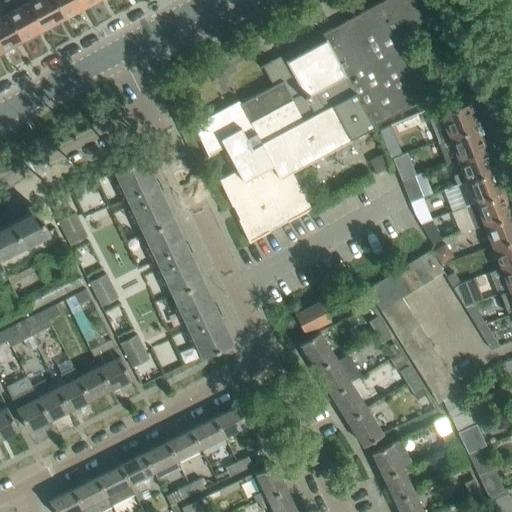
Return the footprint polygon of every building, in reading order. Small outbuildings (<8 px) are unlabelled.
[(42,27),(28,0),(27,0),(3,0),(1,1),(22,39),(42,27)] [(64,16),(55,0),(28,0),(42,27),(64,16)] [(84,5),(81,0),(55,0),(64,16),(84,5)] [(426,97),(398,43),(424,22),(412,0),(383,0),(341,22),(324,31),(322,33),(325,38),(327,37),(375,124),(426,97)] [(22,39),(1,1),(0,1),(0,49),(0,50),(22,39)] [(327,37),(325,38),(286,59),(283,53),(282,54),(294,77),(283,83),(282,80),(239,103),(237,100),(191,124),(207,154),(224,145),(236,170),(220,178),(219,177),(217,178),(231,204),(232,204),(239,217),(237,218),(249,242),(312,208),(291,170),(352,138),(351,137),(375,124),(327,37)] [(440,113),(429,117),(438,141),(450,136),(479,125),(477,117),(474,118),(468,102),(440,113)] [(485,147),(479,132),(482,131),(479,125),(450,136),(438,141),(447,162),(458,158),(485,147)] [(404,153),(399,141),(397,142),(392,130),(384,133),(393,157),(404,153)] [(497,168),(494,162),(492,163),(485,147),(458,158),(463,170),(453,174),(457,184),(497,168)] [(407,152),(404,153),(393,157),(402,179),(414,174),(416,174),(407,152)] [(389,166),(382,154),(370,160),(377,173),(389,166)] [(171,215),(143,156),(115,169),(143,228),(171,215)] [(457,184),(444,189),(452,211),(465,205),(475,201),(476,201),(502,191),(497,176),(499,175),(497,168),(457,184)] [(423,196),(414,174),(402,179),(410,201),(418,198),(423,196)] [(511,212),(511,207),(511,205),(509,206),(502,191),(476,201),(475,201),(465,205),(474,227),(484,223),(511,212)] [(431,218),(427,208),(423,209),(418,198),(410,201),(415,212),(421,222),(430,218),(431,218)] [(48,232),(36,209),(11,222),(23,245),(48,232)] [(78,217),(75,211),(58,220),(60,226),(61,226),(78,217)] [(511,237),(511,212),(484,223),(493,245),(511,237)] [(200,278),(171,215),(143,228),(172,291),(200,278)] [(81,223),(78,217),(61,226),(64,232),(81,223)] [(0,256),(23,245),(11,222),(0,227),(0,256)] [(84,230),(81,223),(64,232),(67,238),(84,230)] [(441,237),(434,227),(427,232),(433,242),(441,237)] [(87,236),(84,230),(67,238),(70,244),(87,236)] [(511,262),(511,237),(493,245),(501,267),(511,262)] [(442,271),(429,250),(419,256),(432,277),(442,271)] [(432,277),(419,256),(409,262),(422,283),(432,277)] [(422,283),(409,262),(398,269),(412,290),(422,283)] [(511,287),(511,262),(501,267),(510,289),(511,287)] [(67,274),(73,288),(83,283),(76,269),(75,270),(67,274)] [(412,290),(398,269),(367,288),(380,309),(401,296),(412,290)] [(460,281),(454,271),(446,276),(452,286),(460,281)] [(109,278),(106,272),(89,281),(92,287),(109,278)] [(57,279),(64,293),(73,288),(67,274),(57,279)] [(474,277),(460,282),(460,281),(452,286),(459,296),(464,305),(474,302),(483,299),(474,277)] [(112,285),(109,278),(92,287),(95,293),(112,285)] [(231,343),(200,278),(172,291),(203,356),(231,343)] [(47,284),(54,298),(64,293),(57,279),(47,284)] [(37,289),(44,303),(54,298),(47,284),(37,289)] [(115,291),(112,285),(95,293),(98,299),(115,291)] [(511,313),(511,287),(510,289),(500,293),(508,314),(511,313)] [(90,297),(86,288),(74,294),(78,304),(90,297)] [(27,294),(34,308),(44,303),(37,289),(27,294)] [(118,297),(115,291),(98,299),(101,305),(118,297)] [(18,299),(25,313),(34,308),(27,294),(18,299)] [(387,319),(408,306),(401,296),(380,309),(382,312),(387,319)] [(330,318),(320,300),(294,314),(304,332),(330,318)] [(486,322),(474,302),(464,305),(478,327),(486,322)] [(49,319),(60,313),(55,304),(43,309),(48,319),(49,319)] [(393,329),(414,316),(408,306),(387,319),(393,329)] [(28,329),(31,334),(51,324),(49,319),(48,319),(43,309),(23,320),(27,329),(28,329)] [(375,332),(384,326),(377,315),(368,321),(375,332)] [(399,340),(420,327),(414,316),(393,329),(399,340)] [(27,329),(23,320),(2,330),(7,339),(27,329)] [(499,344),(487,323),(486,322),(478,327),(491,348),(499,344)] [(391,337),(384,326),(375,332),(382,342),(391,337)] [(406,350),(427,337),(420,327),(399,340),(406,350)] [(315,369),(335,357),(319,331),(299,343),(315,369)] [(140,340),(137,333),(120,342),(123,348),(140,340)] [(412,360),(433,347),(427,337),(406,350),(412,360)] [(143,346),(140,340),(123,348),(126,354),(143,346)] [(131,377),(115,345),(94,355),(98,365),(97,366),(108,388),(131,377)] [(146,352),(143,346),(126,354),(129,360),(146,352)] [(418,370),(439,357),(433,347),(412,360),(418,370)] [(406,362),(400,351),(389,357),(396,368),(406,362)] [(149,358),(146,352),(129,360),(132,366),(149,358)] [(337,360),(335,357),(315,369),(331,394),(351,382),(350,380),(361,373),(348,353),(337,360)] [(446,367),(439,357),(418,370),(425,380),(446,367)] [(77,376),(78,375),(73,366),(62,373),(64,378),(54,382),(68,409),(88,399),(77,376)] [(97,366),(78,375),(77,376),(88,399),(108,388),(97,366)] [(415,376),(409,366),(400,371),(406,382),(415,376)] [(431,390),(452,378),(446,367),(425,380),(431,390)] [(426,394),(422,387),(415,376),(406,382),(413,393),(416,399),(426,394)] [(450,394),(459,388),(452,378),(431,390),(438,401),(442,398),(447,408),(455,404),(450,394)] [(68,409),(54,382),(53,379),(47,382),(45,379),(31,386),(36,397),(47,419),(68,409)] [(366,407),(351,382),(331,394),(347,419),(366,407)] [(36,397),(31,386),(11,396),(27,429),(47,419),(36,397)] [(0,437),(18,429),(3,399),(0,400),(0,437)] [(476,422),(466,402),(456,406),(455,404),(447,408),(451,416),(457,430),(472,424),(476,422)] [(222,436),(247,423),(237,404),(213,416),(222,436)] [(382,432),(366,407),(347,419),(362,444),(382,432)] [(222,436),(213,416),(190,428),(199,447),(222,436)] [(456,441),(445,417),(435,422),(446,446),(456,441)] [(476,448),(486,444),(476,422),(472,424),(457,430),(468,451),(476,448)] [(199,447),(190,428),(166,440),(175,459),(199,447)] [(391,443),(372,451),(383,475),(402,466),(411,462),(399,439),(391,443)] [(175,459),(166,440),(143,452),(152,471),(175,459)] [(462,453),(456,441),(446,446),(451,457),(462,453)] [(489,469),(481,452),(479,453),(476,448),(468,451),(478,473),(489,469)] [(152,471),(143,452),(119,464),(128,483),(152,471)] [(252,465),(247,455),(238,460),(243,470),(252,465)] [(243,470),(238,460),(228,464),(233,474),(243,470)] [(284,486),(273,463),(255,472),(263,490),(252,495),(256,502),(266,497),(266,495),(284,486)] [(128,483),(119,464),(95,475),(110,506),(133,494),(128,483)] [(413,490),(402,466),(383,475),(394,499),(413,490)] [(503,488),(494,467),(489,469),(478,473),(488,494),(506,488),(505,487),(503,488)] [(97,511),(110,506),(95,475),(72,487),(81,506),(83,511),(97,511)] [(191,493),(200,488),(195,478),(186,483),(191,493)] [(478,488),(473,478),(464,482),(469,493),(478,488)] [(191,493),(186,483),(177,488),(182,498),(191,493)] [(293,511),(296,511),(284,486),(266,495),(266,497),(273,511),(293,511)] [(83,511),(81,506),(72,487),(48,499),(54,511),(83,511)] [(484,501),(478,488),(469,493),(476,506),(484,501)] [(504,511),(511,508),(511,500),(506,488),(488,494),(496,511),(504,511)] [(423,511),(413,490),(394,499),(400,511),(423,511)] [(195,511),(191,503),(182,507),(184,511),(195,511)]
